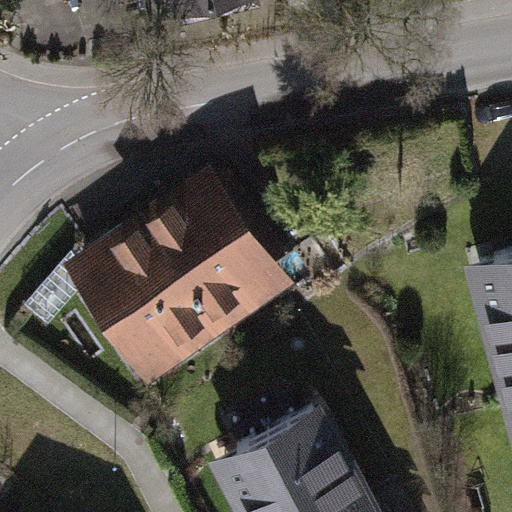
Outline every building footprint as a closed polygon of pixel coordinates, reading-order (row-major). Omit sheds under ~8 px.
[(115,0),(44,0),(49,36),(119,29),(115,0)] [(214,163),(141,213),(220,325),(292,275),(214,163)] [(155,370),(220,325),(141,213),(77,258),(155,370)] [(511,248),(474,259),(511,398),(511,248)] [(395,511),(330,390),(220,448),(253,511),(395,511)]
